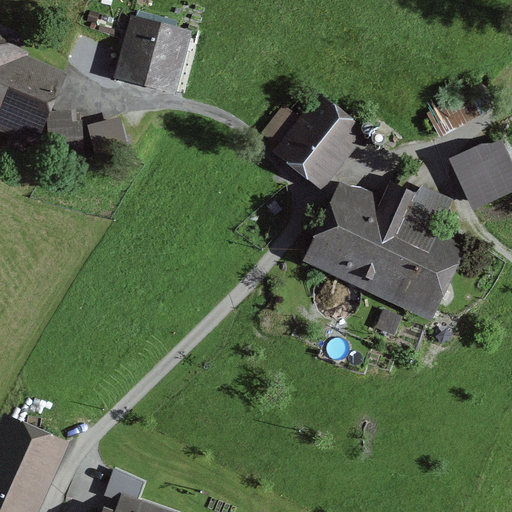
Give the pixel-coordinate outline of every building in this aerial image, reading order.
[(134,24),(121,75),(167,87),(181,37),(134,24)] [(0,124),(43,143),(42,116),(58,79),(16,61),(19,54),(0,45),(0,124)] [(439,133),(490,105),(480,88),(429,117),(439,133)] [(321,105),(282,154),(319,183),(358,134),(321,105)] [(78,114),(42,116),(43,143),(44,156),(80,154),(78,114)] [(459,166),(479,204),(511,186),(511,176),(496,146),(459,166)] [(458,237),(435,227),(446,203),(420,191),(414,199),(393,189),(380,216),(336,195),(309,253),(425,308),(458,237)] [(0,511),(23,511),(52,446),(11,428),(0,453),(0,511)]
